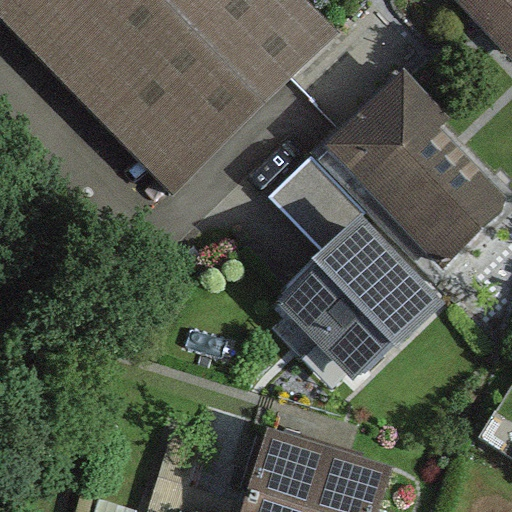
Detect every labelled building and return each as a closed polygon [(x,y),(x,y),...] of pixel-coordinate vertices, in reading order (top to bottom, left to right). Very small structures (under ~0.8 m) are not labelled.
[(300,0),(0,0),(0,13),(183,203),(346,47),(300,0)] [(511,0),(452,0),(511,62),(511,0)] [(511,224),(511,214),(400,95),(337,154),(454,278),(511,224)] [(436,313),(362,235),(322,273),(327,279),(291,315),(353,379),(391,343),(397,349),(436,313)] [(310,511),(326,459),(270,443),(250,511),(310,511)] [(371,511),(382,475),(326,459),(310,511),(371,511)]
